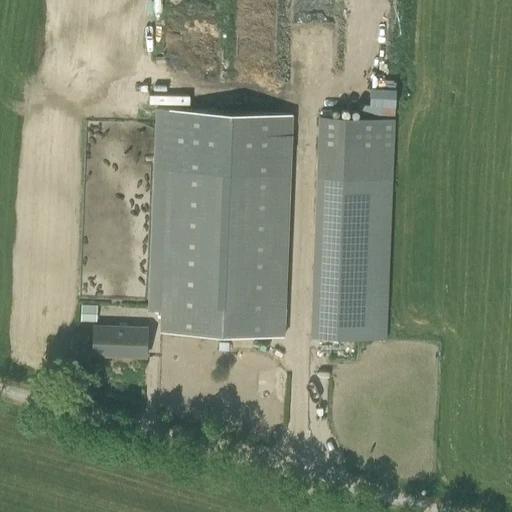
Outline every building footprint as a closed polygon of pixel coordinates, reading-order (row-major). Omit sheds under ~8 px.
[(167,75),(167,55),(147,55),(146,75),(167,75)] [(168,55),(168,74),(189,74),(189,56),(168,55)] [(282,335),(294,115),(171,111),(160,331),(282,335)] [(394,120),(319,116),(311,335),(384,337),(391,180),(394,120)] [(81,320),(95,320),(95,306),(81,306),(81,320)] [(93,325),(92,354),(145,356),(146,327),(93,325)]
